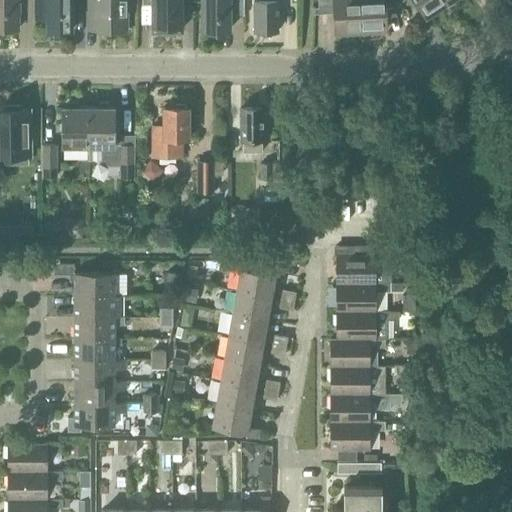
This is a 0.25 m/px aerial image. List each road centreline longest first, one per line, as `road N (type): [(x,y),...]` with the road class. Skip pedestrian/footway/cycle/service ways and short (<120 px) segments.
road 1 (unclassified): [(0,67),(430,67),(511,43)]
road 2 (residential): [(290,511),(285,435),(310,310),(315,227),(380,227)]
road 3 (residential): [(0,428),(29,428),(31,288),(0,289)]
